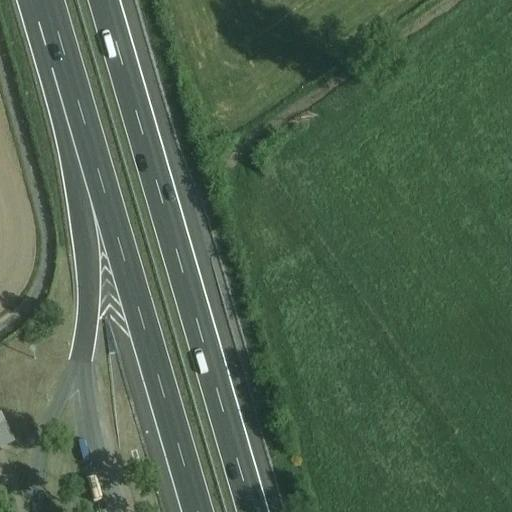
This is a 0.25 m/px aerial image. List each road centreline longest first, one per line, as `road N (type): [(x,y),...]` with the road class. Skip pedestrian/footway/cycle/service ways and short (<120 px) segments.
road 1 (motorway): [(249,511),(100,0)]
road 2 (motorway): [(85,153),(191,511)]
road 3 (track): [(0,322),(36,297),(49,261),(49,215),(0,40)]
road 4 (track): [(459,0),(222,169)]
road 5 (motorway): [(85,153),(79,362)]
road 6 (motorway): [(41,0),(85,153)]
